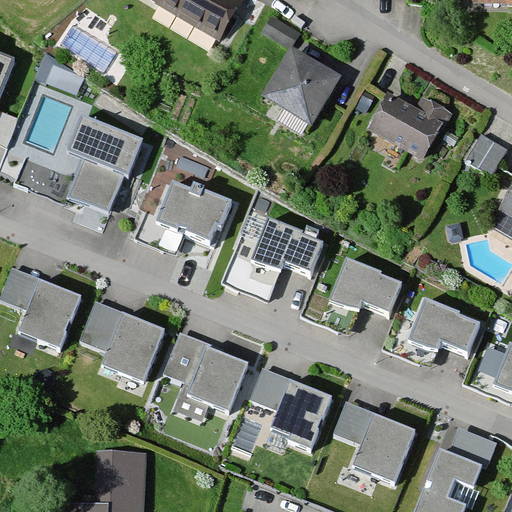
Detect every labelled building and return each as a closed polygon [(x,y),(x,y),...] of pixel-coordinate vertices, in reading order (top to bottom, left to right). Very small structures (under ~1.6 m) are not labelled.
[(137,0),(138,0),(214,45),(239,4),(232,0),(137,0)] [(511,0),(461,0),(461,9),(511,8),(511,0)] [(295,41),(268,23),(258,39),(285,56),(295,41)] [(0,86),(10,62),(0,58),(0,86)] [(332,86),(285,58),(256,106),(303,134),(332,86)] [(411,116),(383,101),(363,139),(416,167),(442,118),(417,105),(411,116)] [(143,139),(81,115),(66,152),(83,158),(68,197),(109,214),(125,175),(128,176),(143,139)] [(482,135),(465,163),(491,178),(508,150),(482,135)] [(232,202),(191,185),(189,190),(173,184),(156,224),(210,246),(217,229),(221,230),(232,202)] [(511,185),(494,217),(511,226),(511,185)] [(301,234),(267,222),(251,263),(278,273),(282,264),(310,275),(321,247),(299,238),(301,234)] [(379,273),(345,260),(329,302),(356,312),(360,303),(389,314),(400,286),(378,277),(379,273)] [(54,356),(75,305),(37,290),(16,341),(54,356)] [(459,315),(425,302),(409,343),(436,353),(440,344),(468,355),(479,327),(457,318),(459,315)] [(143,389),(163,338),(121,321),(100,372),(143,389)] [(511,348),(496,389),(511,394),(511,348)] [(223,421),(243,373),(204,358),(184,405),(223,421)] [(313,448),(331,404),(288,387),(270,431),(313,448)] [(394,485),(414,434),(346,407),(334,437),(362,448),(354,469),(394,485)] [(463,511),(480,471),(441,455),(418,511),(463,511)] [(138,511),(141,462),(94,459),(91,511),(73,511),(63,511),(138,511)]
